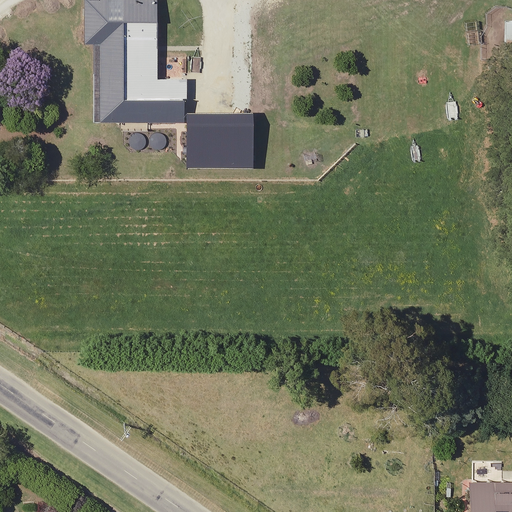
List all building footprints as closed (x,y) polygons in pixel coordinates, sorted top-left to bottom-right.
[(84,0),(84,41),(93,41),(92,119),(184,120),(184,77),(156,77),(157,1),(169,13),(181,0),(84,0)] [(282,32),(283,17),(238,15),(238,31),(282,32)] [(258,73),(259,39),(238,38),(235,103),(265,104),(266,73),(258,73)] [(254,164),(254,110),(187,111),(187,164),(254,164)] [(493,455),(471,455),(471,475),(493,475),(493,455)] [(511,511),(511,480),(471,480),(470,511),(511,511)]
